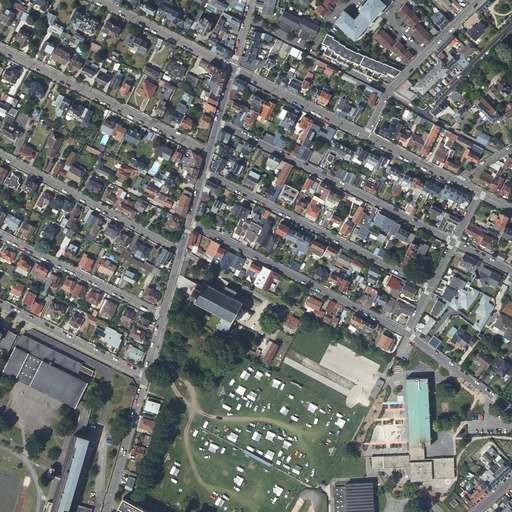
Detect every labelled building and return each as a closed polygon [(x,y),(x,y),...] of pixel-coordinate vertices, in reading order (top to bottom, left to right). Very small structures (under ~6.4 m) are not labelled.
[(34,0),(34,2),(40,6),(40,7),(44,9),(47,4),(45,3),(46,0),(34,0)] [(162,14),(169,1),(167,0),(166,0),(165,4),(161,2),(156,11),(162,14)] [(219,8),(223,11),(226,4),(217,0),(206,0),(219,7),(219,8)] [(332,3),(329,0),(323,0),(320,4),(328,12),(329,13),(333,9),(332,7),(330,5),(332,3)] [(345,11),(335,22),(343,29),(355,39),(388,0),(367,0),(359,10),(361,11),(354,19),(345,11)] [(391,0),(388,0),(355,39),(358,42),(393,1),(391,0)] [(448,6),(442,0),(437,0),(447,9),(449,7),(448,6)] [(493,0),(484,0),(475,10),(479,14),(493,0)] [(15,2),(13,6),(14,7),(24,12),(28,3),(27,2),(26,2),(26,4),(20,1),(18,4),(15,2)] [(140,7),(141,8),(154,14),(160,2),(156,1),(153,7),(148,5),(149,3),(147,3),(146,4),(144,3),(144,5),(142,4),(140,7)] [(169,6),(172,2),(169,1),(162,14),(162,15),(167,17),(169,17),(173,9),(173,8),(169,6)] [(192,20),(189,26),(193,29),(194,27),(201,30),(201,31),(206,34),(211,24),(207,21),(207,20),(203,17),(202,19),(199,18),(202,11),(205,13),(209,5),(201,1),(200,4),(192,20)] [(236,1),(233,8),(239,11),(243,5),(242,4),(236,1)] [(33,4),(29,2),(28,3),(24,12),(28,14),(33,4)] [(264,4),(256,2),(255,6),(263,8),(261,14),(272,16),(274,7),(264,4)] [(320,4),(313,11),(315,13),(319,17),(321,15),(323,17),(328,12),(320,4)] [(403,5),(396,12),(401,18),(402,17),(403,16),(406,18),(412,12),(404,5),(403,5)] [(0,9),(0,17),(2,18),(4,19),(3,21),(4,22),(4,23),(6,24),(8,24),(9,24),(14,13),(9,10),(10,9),(6,7),(6,8),(1,6),(0,9)] [(21,18),(24,12),(14,7),(13,10),(17,12),(16,15),(21,18)] [(177,12),(173,9),(169,17),(173,20),(172,21),(177,23),(177,22),(179,22),(181,19),(179,18),(181,14),(179,13),(180,12),(177,11),(177,12)] [(284,10),(279,20),(284,22),(280,30),(284,31),(294,12),(287,9),(286,12),(284,10)] [(79,25),(83,17),(79,14),(79,12),(75,10),(69,20),(73,22),(79,25)] [(220,29),(221,27),(222,26),(222,25),(225,18),(229,20),(232,15),(229,14),(225,12),(223,11),(215,27),(218,29),(220,29)] [(30,15),(28,14),(24,12),(21,18),(20,18),(26,21),(30,15)] [(56,16),(48,12),(43,21),(46,23),(50,25),(61,31),(63,28),(53,23),(56,16)] [(87,19),(89,14),(85,12),(83,17),(79,25),(87,29),(86,31),(91,33),(97,22),(92,19),(91,21),(87,19)] [(300,16),(294,12),(284,31),(288,33),(291,26),(297,28),(298,27),(301,19),(299,18),(300,16)] [(407,22),(406,23),(412,28),(417,22),(419,20),(412,12),(406,18),(408,21),(407,22)] [(430,18),(442,29),(446,25),(438,18),(437,16),(434,14),(430,18)] [(438,18),(446,25),(449,22),(442,14),(438,18)] [(184,25),(188,28),(189,26),(192,20),(188,18),(189,17),(185,15),(182,19),(181,19),(179,22),(180,23),(179,24),(184,26),(184,25)] [(231,29),(237,31),(240,19),(235,17),(232,15),(229,20),(228,24),(232,26),(231,29)] [(305,19),(302,18),(301,19),(298,27),(303,29),(299,37),(302,39),(312,20),(306,16),(305,19)] [(319,23),(312,20),(302,39),(306,40),(310,33),(315,35),(320,26),(317,25),(319,23)] [(108,34),(113,24),(109,22),(108,23),(105,21),(101,30),(108,34)] [(482,33),(486,28),(480,21),(475,26),(474,26),(472,28),(471,29),(470,29),(467,32),(475,41),(482,34),(482,33)] [(412,28),(411,28),(413,31),(412,33),(417,38),(425,30),(417,22),(412,28)] [(118,27),(113,24),(108,34),(115,38),(120,29),(117,27),(118,27)] [(62,31),(61,31),(50,25),(47,30),(46,32),(50,34),(52,31),(60,35),(62,31)] [(21,28),(20,28),(15,39),(21,42),(20,43),(25,45),(31,34),(24,31),(25,29),(24,28),(22,27),(21,27),(21,28)] [(213,45),(215,46),(218,40),(214,38),(215,36),(218,29),(215,27),(207,42),(213,45)] [(378,30),(373,36),(380,44),(388,36),(383,31),(382,31),(381,33),(378,30)] [(425,30),(417,38),(422,43),(422,42),(424,41),(426,43),(432,37),(425,30)] [(265,34),(253,31),(252,35),(260,38),(263,39),(271,41),(272,37),(265,33),(265,34)] [(230,38),(231,34),(228,33),(226,36),(225,39),(227,40),(224,47),(222,47),(219,55),(224,57),(230,38)] [(457,39),(452,33),(444,41),(448,45),(452,41),(454,39),(455,40),(457,39)] [(147,43),(132,35),(131,36),(130,36),(129,38),(130,38),(127,44),(131,46),(131,48),(143,54),(146,48),(144,47),(147,43)] [(388,36),(380,44),(388,51),(390,49),(394,45),(391,43),(392,41),(393,41),(388,36)] [(234,40),(230,38),(224,57),(227,59),(230,58),(232,48),(234,40)] [(282,42),(277,39),(267,60),(265,63),(263,67),(269,69),(270,66),(272,67),(274,63),(272,62),(282,42)] [(325,40),(317,55),(377,85),(380,80),(354,66),(358,57),(335,46),(336,44),(334,42),(333,45),(325,40)] [(46,53),(49,55),(55,45),(50,42),(50,43),(45,41),(39,52),(45,55),(46,53)] [(394,45),(390,49),(398,56),(403,51),(401,48),(402,47),(403,46),(398,41),(395,44),(394,45)] [(448,45),(444,41),(439,46),(443,50),(448,45)] [(97,45),(91,42),(89,45),(88,48),(92,50),(98,53),(100,48),(97,46),(97,45)] [(214,52),(219,55),(222,47),(221,46),(222,43),(218,42),(216,46),(214,52)] [(458,53),(465,59),(475,48),(469,42),(458,53)] [(57,60),(59,61),(65,51),(63,50),(65,47),(65,46),(62,44),(60,48),(58,47),(52,58),(53,58),(53,59),(56,61),(57,60)] [(256,53),(257,48),(249,45),(247,51),(256,53)] [(443,50),(439,46),(434,52),(440,59),(446,53),(443,50)] [(65,51),(59,61),(60,62),(60,63),(63,64),(63,63),(64,64),(70,53),(67,52),(68,48),(65,47),(63,50),(65,51)] [(304,53),(292,47),(290,52),(290,53),(289,54),(300,60),(304,53)] [(247,51),(245,57),(255,60),(257,54),(256,53),(247,51)] [(406,53),(403,51),(398,56),(405,64),(413,56),(408,51),(407,52),(406,53)] [(115,62),(117,62),(119,58),(117,57),(118,55),(112,52),(109,58),(115,62)] [(464,68),(469,64),(465,59),(458,53),(458,52),(453,57),(459,63),(464,68)] [(452,70),(459,63),(453,57),(450,55),(449,56),(447,58),(449,60),(446,64),(452,70)] [(263,67),(265,63),(260,61),(255,60),(245,57),(241,56),(240,62),(239,63),(239,64),(240,64),(240,65),(241,65),(242,66),(254,72),(256,67),(262,69),(263,67)] [(81,63),(71,58),(66,67),(73,71),(74,69),(78,70),(81,63)] [(315,58),(312,64),(309,70),(313,72),(317,63),(325,68),(327,64),(315,58)] [(87,59),(80,71),(85,74),(87,75),(91,77),(97,67),(94,65),(93,67),(87,65),(89,62),(90,60),(87,59)] [(174,62),(170,59),(165,68),(170,71),(169,73),(169,74),(169,75),(171,76),(171,74),(175,77),(177,75),(181,77),(186,68),(181,65),(180,67),(173,64),(174,62)] [(223,71),(201,60),(197,68),(201,69),(202,68),(208,71),(208,72),(209,73),(210,72),(213,74),(211,77),(206,74),(205,77),(208,78),(222,85),(225,74),(223,71)] [(292,76),(298,64),(294,62),(288,74),(292,76)] [(145,64),(142,71),(155,77),(158,71),(159,71),(145,64)] [(334,68),(327,64),(325,68),(323,72),(330,76),(332,73),(334,68)] [(445,64),(441,68),(445,72),(448,74),(451,71),(445,64)] [(433,68),(431,66),(428,70),(429,72),(433,76),(437,72),(433,68)] [(137,80),(140,74),(128,68),(126,71),(133,75),(134,75),(133,78),(137,80)] [(441,76),(445,72),(441,68),(437,72),(441,76)] [(17,74),(13,72),(10,70),(10,72),(6,69),(1,78),(5,80),(6,78),(14,81),(18,74),(17,74)] [(99,71),(95,79),(105,85),(108,80),(104,78),(105,76),(104,76),(105,74),(99,71)] [(122,75),(116,72),(110,86),(115,89),(122,75)] [(308,72),(303,82),(301,86),(307,89),(313,77),(311,76),(312,74),(308,72)] [(357,80),(343,72),(339,79),(344,81),(345,79),(355,84),(357,80)] [(430,79),(426,75),(423,72),(420,76),(422,79),(426,83),(430,79)] [(199,79),(187,73),(184,80),(193,85),(195,86),(199,79)] [(384,89),(395,77),(392,74),(379,86),(384,89)] [(134,87),(137,80),(133,78),(134,75),(133,75),(130,82),(129,85),(130,85),(134,87)] [(275,83),(286,89),(290,80),(286,78),(286,79),(283,78),(284,77),(283,77),(279,75),(275,83)] [(437,80),(433,76),(430,79),(434,83),(435,84),(436,86),(440,82),(437,80)] [(291,81),(287,89),(291,91),(297,79),(292,77),(290,80),(291,81)] [(220,90),(222,85),(208,78),(207,80),(208,81),(208,82),(212,84),(211,85),(213,86),(215,87),(214,89),(212,88),(211,88),(210,91),(212,93),(219,96),(220,90)] [(238,86),(245,89),(248,84),(236,78),(234,79),(231,87),(236,90),(238,86)] [(125,95),(130,85),(129,85),(130,82),(125,79),(118,92),(125,95)] [(148,80),(144,79),(137,92),(149,98),(151,94),(152,94),(154,90),(153,90),(155,86),(147,82),(148,80)] [(297,79),(291,91),(296,94),(300,85),(301,86),(303,82),(297,79)] [(412,84),(407,79),(395,91),(398,94),(409,100),(415,94),(406,89),(412,84)] [(434,83),(430,79),(426,83),(430,87),(432,89),(436,86),(435,84),(434,83)] [(500,101),(511,90),(500,79),(489,90),(500,101)] [(368,85),(357,80),(355,84),(365,89),(366,89),(368,85)] [(32,93),(36,84),(32,81),(31,83),(27,81),(25,86),(24,85),(22,88),(32,93)] [(175,87),(164,82),(163,85),(168,88),(172,90),(174,91),(176,88),(175,87)] [(426,83),(422,87),(426,91),(430,87),(426,83)] [(40,86),(36,84),(32,93),(41,98),(43,94),(41,94),(43,90),(40,88),(40,86)] [(252,93),(255,87),(248,84),(245,89),(252,93)] [(317,84),(312,95),(317,98),(323,87),(317,84)] [(382,92),(368,85),(366,89),(372,92),(367,102),(372,105),(377,95),(380,96),(382,92)] [(324,86),(318,99),(327,103),(331,95),(328,94),(330,89),(324,86)] [(234,94),(236,90),(231,87),(229,98),(234,101),(237,95),(234,94)] [(422,87),(419,90),(416,93),(423,100),(429,94),(426,91),(422,87)] [(462,96),(454,89),(451,92),(452,93),(458,99),(464,105),(469,110),(473,105),(478,101),(476,99),(475,98),(473,100),(474,102),(471,105),(468,102),(470,100),(467,97),(465,99),(462,96)] [(207,99),(209,101),(214,103),(216,104),(218,97),(212,94),(209,93),(204,91),(204,92),(205,93),(204,95),(208,97),(207,99)] [(161,100),(155,112),(156,113),(156,114),(161,116),(168,103),(165,102),(169,95),(165,93),(164,93),(163,95),(158,93),(156,98),(161,100)] [(458,99),(452,93),(449,97),(454,102),(458,99)] [(64,97),(58,94),(53,104),(56,106),(54,111),(56,112),(55,113),(59,116),(63,109),(65,110),(70,101),(64,98),(64,97)] [(258,113),(262,106),(265,101),(252,95),(250,99),(260,104),(256,112),(258,113)] [(479,95),(476,99),(478,101),(484,108),(491,115),(496,112),(490,105),(491,104),(485,98),(484,100),(479,95)] [(9,106),(13,99),(8,97),(4,104),(9,106)] [(336,109),(334,113),(339,116),(345,103),(348,98),(346,97),(345,99),(342,98),(336,110),(336,109)] [(229,98),(227,103),(232,105),(240,110),(245,112),(247,113),(248,110),(247,109),(248,108),(243,105),(239,103),(234,101),(229,98)] [(367,101),(361,98),(354,113),(359,116),(367,101)] [(4,104),(0,101),(0,114),(4,116),(5,114),(9,106),(4,104)] [(208,103),(203,101),(202,104),(206,106),(204,109),(209,111),(210,110),(214,112),(215,107),(212,106),(208,103)] [(265,101),(262,106),(264,107),(260,115),(262,116),(262,117),(267,120),(274,105),(269,102),(268,103),(265,101)] [(444,110),(448,106),(445,103),(442,101),(430,112),(434,117),(442,109),(444,110)] [(481,112),(484,108),(478,101),(473,105),(475,106),(478,110),(476,112),(476,113),(478,115),(479,114),(481,112)] [(83,115),(87,109),(78,104),(78,106),(72,103),(69,109),(72,111),(70,114),(74,116),(75,114),(79,117),(80,114),(83,115)] [(345,103),(339,116),(343,118),(345,114),(346,115),(349,109),(350,106),(345,103)] [(511,103),(506,106),(508,108),(505,110),(506,112),(503,114),(506,119),(511,115),(511,103)] [(467,111),(469,110),(464,105),(463,106),(458,111),(456,109),(453,111),(455,114),(460,119),(460,118),(467,111)] [(473,105),(469,110),(470,112),(473,115),(476,113),(476,112),(478,110),(475,106),(473,105)] [(17,111),(13,108),(9,106),(5,114),(13,118),(17,111)] [(488,119),(491,115),(484,108),(481,112),(488,119)] [(37,113),(38,111),(34,109),(30,117),(34,119),(37,113)] [(91,111),(87,109),(83,115),(80,122),(83,125),(86,127),(88,123),(86,121),(91,111)] [(184,115),(185,113),(184,112),(183,114),(178,111),(178,112),(171,109),(167,117),(173,120),(176,122),(180,124),(184,115)] [(251,126),(258,113),(256,112),(254,111),(249,118),(245,117),(243,121),(251,126)] [(280,123),(285,126),(292,113),(287,111),(280,123)] [(498,111),(496,112),(491,115),(488,119),(492,123),(502,117),(499,113),(498,111)] [(486,121),(488,119),(481,112),(479,114),(486,121)] [(292,113),(285,126),(287,127),(287,126),(289,126),(290,124),(292,124),(296,116),(292,113)] [(197,122),(195,126),(200,129),(202,125),(206,126),(210,118),(202,114),(198,123),(197,122)] [(235,125),(238,120),(239,119),(240,115),(238,114),(237,114),(232,124),(235,125)] [(180,124),(179,125),(186,128),(187,127),(189,128),(193,120),(188,118),(188,117),(184,115),(180,124)] [(422,117),(418,115),(414,123),(418,125),(422,117)] [(311,126),(313,121),(304,116),(300,124),(297,122),(295,127),(296,130),(298,131),(301,130),(302,128),(306,130),(306,131),(304,130),(300,138),(304,140),(311,126)] [(397,124),(399,120),(395,117),(393,120),(391,124),(392,124),(392,125),(390,126),(388,125),(384,122),(380,130),(384,133),(391,137),(395,129),(397,124)] [(463,120),(460,118),(460,119),(457,122),(451,127),(456,129),(460,125),(459,124),(463,120)] [(110,132),(115,123),(111,120),(110,121),(105,119),(100,129),(109,134),(110,132)] [(21,132),(4,123),(0,130),(0,132),(14,140),(16,137),(18,138),(21,132)] [(126,128),(115,123),(110,132),(121,138),(126,128)] [(316,128),(311,126),(304,140),(301,146),(304,148),(309,150),(313,142),(310,140),(316,128)] [(410,131),(401,126),(399,131),(396,136),(405,141),(410,131)] [(140,135),(129,130),(124,138),(128,140),(127,144),(130,145),(132,142),(135,143),(140,135)] [(226,143),(230,134),(222,130),(219,131),(218,136),(217,139),(226,143)] [(47,143),(50,145),(52,146),(48,154),(54,157),(63,138),(52,132),(47,143)] [(121,138),(110,132),(109,134),(114,136),(113,137),(114,139),(119,142),(121,138)] [(277,132),(271,143),(275,146),(278,140),(281,134),(277,132)] [(458,136),(451,132),(449,137),(448,138),(455,142),(458,136)] [(481,132),(477,140),(486,145),(490,137),(481,132)] [(430,133),(427,139),(433,142),(436,136),(430,133)] [(414,134),(409,143),(419,148),(417,151),(420,153),(423,147),(425,143),(426,140),(414,134)] [(473,143),(458,136),(455,142),(460,144),(467,148),(460,160),(463,162),(466,157),(473,143)] [(330,144),(329,143),(326,147),(337,152),(341,145),(332,140),(330,144)] [(253,145),(245,142),(243,146),(241,149),(249,153),(253,145)] [(441,162),(439,167),(442,168),(443,165),(444,164),(443,163),(447,155),(446,155),(439,152),(441,148),(443,143),(441,142),(433,158),(441,162)] [(232,148),(221,143),(218,148),(216,148),(215,151),(216,152),(220,154),(219,156),(229,161),(234,164),(236,160),(229,156),(230,154),(229,153),(232,148)] [(484,149),(473,143),(466,157),(477,162),(484,149)] [(35,160),(39,153),(25,146),(26,145),(25,144),(20,153),(26,156),(26,157),(31,159),(32,158),(35,160)] [(171,150),(159,144),(152,159),(155,160),(157,155),(167,160),(171,150)] [(294,144),(289,153),(295,156),(298,150),(300,147),(294,144)] [(97,156),(99,152),(96,150),(88,146),(87,145),(84,149),(97,156)] [(337,152),(326,147),(319,161),(324,163),(329,153),(333,156),(334,155),(336,157),(338,155),(339,154),(344,156),(348,148),(341,145),(337,152)] [(256,147),(251,159),(254,161),(260,149),(256,147)] [(358,147),(355,152),(353,156),(362,161),(367,151),(358,147)] [(423,147),(420,153),(426,156),(429,150),(423,147)] [(355,152),(348,148),(344,156),(349,159),(351,160),(353,156),(355,152)] [(444,164),(443,165),(454,170),(457,165),(451,163),(452,161),(452,159),(450,158),(453,153),(451,152),(452,151),(451,150),(444,164)] [(167,166),(166,169),(168,171),(172,164),(173,165),(175,161),(177,162),(177,161),(180,163),(181,162),(184,156),(184,155),(175,151),(167,166)] [(200,156),(191,152),(188,158),(189,159),(187,165),(198,170),(201,158),(200,156)] [(368,153),(363,162),(365,163),(365,162),(374,167),(379,158),(370,153),(370,154),(368,153)] [(276,166),(280,159),(270,154),(264,165),(265,166),(266,165),(275,169),(275,168),(276,166)] [(214,163),(222,167),(224,162),(228,164),(229,161),(219,156),(218,156),(214,163)] [(380,158),(379,158),(374,167),(371,174),(374,176),(380,164),(386,168),(389,160),(382,156),(380,158)] [(504,164),(498,161),(495,163),(500,166),(506,169),(510,163),(511,164),(511,158),(508,156),(504,164)] [(239,161),(240,158),(239,158),(237,157),(236,160),(234,164),(231,169),(231,170),(237,173),(237,174),(239,175),(240,174),(242,171),(241,170),(243,167),(240,165),(241,165),(237,163),(238,160),(239,161)] [(131,158),(127,165),(140,172),(144,174),(146,171),(148,167),(131,158)] [(281,171),(286,162),(280,159),(276,166),(275,168),(281,171)] [(70,166),(65,164),(64,165),(58,162),(53,171),(61,174),(65,176),(70,166)] [(198,170),(187,165),(184,164),(181,162),(180,163),(178,167),(184,169),(196,175),(198,170)] [(292,166),(286,162),(281,171),(275,184),(276,184),(281,187),(292,166)] [(127,165),(121,163),(120,165),(117,164),(115,167),(118,169),(116,173),(120,176),(120,175),(126,177),(127,175),(131,176),(132,173),(138,176),(139,174),(140,172),(127,165)] [(214,173),(218,175),(219,171),(220,172),(221,169),(227,171),(228,170),(222,167),(214,163),(211,168),(216,170),(214,173)] [(96,165),(94,170),(110,177),(111,175),(111,174),(111,173),(111,172),(96,165)] [(71,166),(65,177),(69,179),(70,177),(78,181),(80,177),(82,178),(85,173),(71,166)] [(401,172),(388,166),(385,172),(388,173),(389,171),(391,173),(389,177),(396,181),(393,188),(395,189),(401,178),(399,177),(401,172)] [(345,171),(338,167),(334,176),(341,179),(345,171)] [(260,174),(259,176),(268,180),(270,181),(271,179),(266,176),(268,171),(263,168),(262,171),(260,174)] [(194,181),(196,175),(184,169),(182,174),(186,175),(185,178),(187,179),(186,182),(193,185),(194,181)] [(245,181),(254,186),(259,176),(260,174),(256,173),(251,170),(245,181)] [(355,176),(345,171),(341,179),(351,184),(355,176)] [(492,181),(496,174),(493,173),(491,176),(483,171),(481,175),(480,175),(477,181),(481,183),(484,185),(484,184),(488,186),(491,181),(492,181)] [(166,173),(164,172),(163,175),(159,182),(162,184),(170,187),(173,189),(175,185),(171,182),(174,177),(169,174),(166,178),(164,177),(166,173)] [(20,177),(12,173),(9,179),(7,178),(4,183),(16,189),(19,184),(17,183),(20,177)] [(159,182),(163,175),(159,173),(158,176),(154,174),(153,175),(152,178),(159,182)] [(361,175),(357,173),(355,176),(351,184),(357,187),(361,179),(359,178),(361,175)] [(395,189),(392,196),(396,198),(399,196),(406,183),(410,186),(411,184),(414,179),(405,174),(402,179),(401,178),(395,189)] [(504,178),(496,174),(489,186),(493,188),(492,189),(497,191),(498,188),(500,185),(504,178)] [(420,180),(415,177),(414,179),(411,184),(417,187),(414,194),(415,194),(405,212),(409,214),(409,213),(412,207),(420,193),(422,190),(425,184),(419,181),(420,180)] [(102,185),(89,178),(85,186),(87,187),(87,188),(96,193),(97,192),(98,193),(102,185)] [(313,181),(308,178),(303,187),(305,188),(309,190),(313,181)] [(37,185),(27,180),(23,188),(25,190),(22,196),(29,200),(37,185)] [(211,195),(216,185),(207,180),(205,181),(204,185),(202,190),(209,193),(211,195)] [(318,183),(314,181),(308,192),(312,194),(318,183)] [(426,181),(425,184),(422,190),(420,193),(427,197),(429,193),(433,185),(426,181)] [(325,200),(330,192),(328,191),(330,187),(321,182),(318,187),(324,190),(322,192),(320,198),(325,201),(325,200)] [(364,188),(374,193),(376,188),(369,184),(366,182),(364,188)] [(141,188),(154,194),(158,187),(154,185),(154,186),(152,186),(151,187),(147,184),(144,183),(141,188)] [(165,196),(170,187),(162,184),(160,188),(157,192),(164,195),(165,196)] [(298,190),(285,184),(280,195),(293,202),(298,190)] [(504,184),(499,192),(504,195),(504,194),(507,195),(511,187),(507,185),(504,184)] [(216,199),(222,188),(216,185),(211,195),(214,196),(211,201),(214,202),(216,199)] [(440,188),(433,185),(429,193),(436,197),(437,195),(440,188)] [(453,188),(447,185),(442,195),(447,198),(453,188)] [(260,191),(270,196),(271,194),(272,191),(262,186),(260,191)] [(123,189),(119,188),(114,197),(108,194),(111,189),(107,187),(101,199),(105,201),(105,199),(115,204),(119,197),(122,190),(123,189)] [(453,188),(447,198),(449,198),(448,201),(452,203),(453,201),(459,191),(453,188)] [(183,189),(181,193),(190,197),(191,193),(183,189)] [(209,193),(202,190),(201,197),(199,201),(205,202),(207,203),(209,197),(208,196),(209,193)] [(341,196),(330,191),(330,192),(325,200),(335,205),(337,201),(339,201),(340,198),(341,196)] [(464,194),(459,191),(453,201),(459,204),(464,194)] [(47,205),(52,196),(45,192),(44,195),(42,194),(37,204),(42,207),(44,203),(47,205)] [(155,195),(153,199),(157,202),(159,198),(162,200),(162,199),(164,195),(157,192),(155,195)] [(190,197),(181,193),(180,198),(178,198),(177,201),(187,207),(188,202),(190,197)] [(270,196),(268,200),(273,203),(276,196),(275,196),(271,194),(270,196)] [(464,194),(459,204),(457,208),(463,211),(470,198),(468,196),(464,194)] [(299,195),(297,199),(299,200),(295,207),(297,208),(297,209),(301,212),(306,204),(305,203),(306,201),(303,199),(303,198),(299,195)] [(314,195),(312,198),(317,201),(323,204),(325,201),(320,198),(314,195)] [(441,197),(437,195),(436,197),(432,205),(436,207),(441,197)] [(54,197),(53,200),(52,202),(50,201),(48,205),(58,211),(62,202),(54,197)] [(119,197),(115,204),(114,206),(117,207),(120,202),(125,205),(127,201),(123,199),(119,197)] [(137,209),(139,206),(142,199),(138,197),(134,205),(133,207),(136,209),(137,209)] [(316,218),(321,209),(314,206),(317,201),(312,198),(311,201),(310,203),(311,204),(306,213),(316,218)] [(221,201),(216,199),(214,202),(210,209),(211,210),(213,211),(216,205),(219,207),(221,201)] [(72,204),(64,200),(60,208),(68,212),(72,204)] [(123,209),(128,212),(133,204),(127,201),(125,205),(120,202),(117,207),(122,210),(123,209)] [(175,211),(184,216),(187,208),(187,207),(177,201),(175,207),(176,208),(175,211)] [(205,202),(199,201),(198,208),(196,213),(201,215),(202,212),(209,214),(210,213),(208,213),(208,211),(209,208),(204,207),(205,202)] [(240,217),(245,208),(235,202),(230,212),(240,217)] [(78,207),(75,205),(67,221),(65,225),(69,228),(71,228),(75,220),(75,221),(76,220),(77,220),(78,218),(77,217),(78,217),(77,216),(79,211),(78,210),(79,209),(78,207)] [(432,205),(429,210),(439,215),(437,219),(441,221),(443,216),(446,212),(436,207),(432,205)] [(362,211),(363,209),(359,206),(352,220),(354,221),(351,226),(345,223),(341,231),(348,235),(348,233),(350,234),(356,222),(362,211)] [(136,209),(133,207),(130,213),(128,217),(132,219),(134,219),(136,214),(138,215),(140,211),(137,209),(136,209)] [(377,209),(374,207),(369,217),(370,217),(367,224),(364,222),(363,226),(367,228),(368,227),(371,221),(377,209)] [(250,210),(245,208),(240,217),(239,219),(244,221),(245,222),(250,224),(252,220),(250,219),(249,221),(246,219),(250,210)] [(256,213),(252,220),(250,224),(261,230),(263,227),(267,218),(270,212),(266,210),(260,221),(258,220),(260,215),(256,213)] [(329,219),(328,223),(332,225),(334,221),(340,223),(343,218),(341,217),(342,215),(334,211),(332,214),(329,219)] [(362,211),(356,222),(360,224),(362,220),(363,218),(366,213),(362,211)] [(441,221),(437,228),(441,230),(447,219),(457,224),(459,219),(446,212),(443,216),(441,221)] [(380,226),(385,217),(378,213),(373,222),(380,226)] [(8,214),(3,222),(7,224),(11,226),(10,227),(15,230),(20,220),(8,214)] [(89,233),(97,217),(90,214),(85,223),(84,223),(81,229),(89,233)] [(176,227),(180,219),(171,214),(168,219),(167,219),(166,221),(167,222),(173,225),(173,226),(175,227),(176,227)] [(502,233),(505,227),(504,227),(508,219),(499,214),(498,216),(497,219),(492,228),(502,233)] [(100,219),(97,217),(89,233),(86,239),(90,241),(91,242),(98,228),(98,229),(99,228),(100,227),(101,225),(100,224),(101,224),(100,224),(101,222),(100,221),(101,220),(100,219)] [(326,217),(321,227),(325,229),(328,223),(329,219),(326,217)] [(394,221),(385,217),(380,226),(390,231),(394,221)] [(245,234),(248,226),(244,224),(243,224),(238,221),(236,225),(238,226),(236,231),(241,234),(242,232),(245,234)] [(401,225),(394,221),(390,231),(386,237),(385,239),(384,241),(388,243),(389,241),(388,240),(391,234),(395,236),(400,227),(401,225)] [(486,230),(469,222),(464,231),(474,236),(469,245),(477,248),(479,244),(484,234),(486,230)] [(35,228),(25,223),(21,232),(26,235),(25,236),(30,238),(35,228)] [(119,229),(109,223),(103,233),(115,239),(119,233),(117,232),(119,229)] [(261,230),(250,224),(249,227),(244,237),(253,241),(257,233),(251,230),(252,228),(260,233),(261,230)] [(276,231),(285,236),(289,229),(280,224),(276,231)] [(363,226),(362,225),(357,236),(361,238),(362,236),(363,236),(367,228),(363,226)] [(56,230),(48,226),(48,227),(46,226),(42,236),(51,240),(56,230)] [(263,227),(261,230),(260,233),(258,238),(259,239),(256,244),(264,248),(267,243),(265,242),(266,240),(263,238),(267,229),(265,228),(263,227)] [(367,240),(371,234),(378,237),(378,236),(380,233),(377,232),(371,229),(368,227),(367,228),(363,236),(364,237),(364,238),(367,240)] [(415,235),(400,227),(395,236),(410,244),(411,243),(415,235)] [(511,230),(505,227),(502,233),(500,237),(498,240),(502,242),(505,236),(506,237),(506,238),(508,239),(508,238),(511,239),(511,229),(511,230)] [(251,230),(257,233),(253,241),(255,242),(258,238),(260,233),(252,228),(251,230)] [(67,229),(64,236),(69,239),(72,232),(68,230),(67,229)] [(285,236),(288,238),(286,241),(287,242),(287,243),(288,244),(295,232),(289,229),(285,236)] [(221,234),(230,238),(231,236),(226,234),(228,231),(225,230),(224,232),(222,232),(221,234)] [(198,246),(201,235),(194,231),(191,232),(189,240),(188,243),(193,244),(197,246),(198,246)] [(288,244),(285,250),(289,252),(293,245),(291,244),(292,240),(296,242),(300,234),(295,232),(288,244)] [(123,235),(120,233),(115,242),(125,247),(130,238),(124,234),(123,235)] [(300,234),(296,242),(299,244),(297,247),(298,247),(298,249),(297,248),(294,252),(297,254),(299,250),(305,237),(300,234)] [(497,240),(484,234),(479,244),(491,249),(493,245),(495,245),(497,240)] [(272,236),(266,249),(273,252),(279,239),(272,236)] [(313,241),(305,237),(299,250),(306,254),(309,248),(310,246),(313,241)] [(441,241),(435,238),(432,244),(438,247),(441,241)] [(219,246),(220,244),(211,240),(205,252),(203,251),(200,257),(210,263),(219,246)] [(325,247),(313,241),(310,246),(309,248),(310,249),(315,252),(314,254),(321,258),(323,252),(322,252),(325,247)] [(149,249),(136,242),(131,251),(145,258),(149,249)] [(411,243),(410,244),(409,247),(406,252),(405,255),(411,258),(413,253),(415,254),(416,251),(424,255),(429,246),(424,243),(423,245),(419,243),(418,246),(411,243)] [(71,259),(77,247),(70,244),(68,248),(66,247),(62,254),(67,257),(71,259)] [(200,257),(203,251),(198,249),(197,246),(193,244),(191,252),(200,257)] [(221,258),(225,250),(219,246),(210,263),(213,264),(216,259),(217,256),(221,258)] [(337,251),(328,247),(322,258),(326,261),(329,257),(332,258),(327,266),(325,265),(323,269),(327,271),(331,264),(333,260),(337,251)] [(165,265),(171,253),(166,250),(163,248),(155,265),(159,267),(161,263),(165,265)] [(339,248),(337,251),(333,260),(337,261),(340,254),(343,250),(339,248)] [(380,249),(377,255),(384,259),(387,252),(380,249)] [(11,252),(5,250),(1,258),(11,263),(15,255),(14,252),(12,251),(11,252)] [(130,253),(126,250),(122,258),(124,259),(142,268),(144,264),(128,256),(130,253)] [(235,268),(240,258),(226,250),(225,250),(221,258),(220,261),(217,266),(237,276),(240,270),(235,268)] [(499,253),(496,258),(503,262),(506,256),(499,253)] [(87,255),(85,254),(78,266),(88,271),(92,261),(86,258),(87,255)] [(352,260),(340,254),(337,261),(335,264),(342,267),(343,264),(348,267),(352,260)] [(404,257),(401,263),(405,265),(405,266),(408,261),(409,261),(411,258),(405,255),(404,257)] [(475,270),(481,262),(469,256),(468,258),(464,256),(459,264),(470,270),(474,272),(475,270)] [(240,270),(245,260),(240,258),(235,268),(240,270)] [(18,266),(18,267),(26,270),(24,273),(24,274),(27,275),(31,266),(24,263),(25,261),(21,259),(18,266)] [(116,266),(103,259),(98,268),(111,275),(116,266)] [(363,265),(354,260),(353,261),(350,268),(348,272),(346,275),(349,277),(353,269),(356,271),(358,268),(361,270),(363,265)] [(293,261),(289,268),(297,272),(301,265),(293,261)] [(145,262),(144,264),(142,268),(149,271),(151,272),(153,267),(154,266),(145,262)] [(45,277),(48,270),(35,263),(31,273),(33,274),(36,270),(41,273),(40,274),(45,277)] [(261,268),(251,263),(249,268),(246,273),(252,276),(254,272),(258,274),(261,268)] [(331,264),(327,271),(330,273),(330,274),(331,274),(329,279),(334,281),(334,282),(338,285),(341,279),(336,276),(333,274),(336,267),(334,266),(331,264)] [(11,276),(15,267),(10,265),(6,273),(11,276)] [(280,275),(262,266),(261,268),(258,274),(257,277),(253,285),(266,291),(273,278),(277,280),(280,275)] [(160,270),(153,267),(151,272),(153,274),(154,274),(157,276),(160,270)] [(323,278),(327,280),(330,274),(326,272),(325,274),(321,273),(323,270),(319,268),(317,271),(324,275),(323,278)] [(380,272),(373,268),(370,273),(371,274),(367,281),(374,285),(380,272)] [(139,277),(127,271),(123,279),(135,285),(139,277)] [(153,274),(151,272),(149,271),(143,283),(147,285),(149,281),(153,274)] [(42,291),(45,293),(49,284),(51,285),(55,287),(60,278),(51,274),(49,279),(42,291)] [(345,275),(343,279),(344,279),(338,289),(345,292),(350,283),(352,278),(349,277),(346,275),(345,275)] [(405,284),(406,282),(402,279),(400,282),(391,277),(387,285),(401,292),(405,284)] [(451,280),(450,279),(448,282),(450,282),(449,285),(458,290),(458,289),(460,290),(461,291),(465,283),(460,281),(453,277),(451,280)] [(74,282),(66,278),(61,288),(70,292),(74,282)] [(356,280),(354,285),(355,285),(355,284),(358,286),(355,291),(362,295),(367,286),(361,283),(356,280)] [(15,282),(10,292),(19,296),(23,286),(15,282)] [(242,302),(232,297),(235,291),(225,286),(222,292),(203,282),(201,286),(196,284),(195,286),(194,286),(191,292),(192,292),(191,294),(196,297),(193,301),(222,316),(216,326),(226,332),(226,331),(231,333),(234,326),(230,324),(232,321),(234,317),(238,318),(242,316),(243,313),(242,309),(239,306),(242,302)] [(79,285),(77,284),(73,292),(74,293),(74,294),(81,298),(86,288),(82,286),(82,285),(81,284),(80,285),(79,285)] [(401,292),(400,292),(412,298),(417,290),(405,284),(401,292)] [(153,300),(156,302),(160,295),(152,291),(153,290),(147,287),(142,296),(153,301),(153,300)] [(361,297),(359,300),(371,307),(372,304),(378,292),(369,287),(363,298),(361,297)] [(458,293),(455,292),(445,287),(443,291),(445,292),(442,297),(449,301),(450,300),(451,300),(453,295),(456,296),(458,293)] [(22,300),(32,305),(36,295),(28,290),(22,300)] [(47,301),(50,295),(45,293),(42,291),(41,294),(45,297),(44,299),(47,301)] [(95,295),(90,292),(85,300),(96,305),(101,296),(100,296),(100,294),(98,293),(97,294),(96,294),(95,295)] [(390,312),(395,303),(380,295),(381,293),(378,292),(372,304),(374,305),(376,303),(378,304),(379,302),(384,305),(383,308),(386,310),(385,311),(390,313),(390,312)] [(54,297),(50,295),(47,301),(47,303),(50,304),(46,312),(57,318),(60,313),(62,313),(64,308),(52,302),(54,297)] [(433,307),(433,308),(437,301),(441,303),(443,299),(438,297),(433,307)] [(318,311),(321,304),(310,298),(306,305),(316,310),(315,313),(313,316),(321,320),(324,314),(321,312),(321,313),(318,311)] [(117,305),(104,299),(98,311),(111,318),(117,305)] [(433,308),(430,314),(435,316),(436,316),(440,317),(450,303),(443,299),(441,303),(437,301),(433,308)] [(408,307),(396,301),(395,303),(390,312),(398,316),(400,312),(407,315),(407,314),(410,316),(415,306),(410,303),(408,307)] [(42,306),(39,304),(34,302),(30,310),(38,314),(42,306)] [(348,310),(345,308),(341,316),(339,319),(338,321),(341,323),(348,310)] [(134,313),(125,309),(120,319),(123,321),(121,324),(126,327),(128,323),(134,313)] [(86,313),(80,310),(77,316),(73,315),(69,324),(72,326),(71,328),(76,330),(77,328),(78,329),(83,319),(84,317),(86,313)] [(287,316),(278,312),(274,318),(294,328),(298,320),(291,316),(292,314),(289,312),(287,316)] [(98,324),(100,320),(95,317),(92,316),(86,313),(84,317),(86,318),(98,324)] [(511,336),(511,319),(500,313),(493,324),(505,331),(502,335),(510,340),(511,336)] [(364,321),(353,315),(350,321),(362,326),(364,321)] [(136,325),(144,329),(144,327),(146,328),(148,324),(146,323),(148,320),(140,316),(138,320),(139,320),(136,325)] [(324,317),(322,321),(327,323),(335,327),(338,321),(339,319),(335,317),(333,321),(324,317)] [(421,333),(426,335),(436,322),(431,319),(430,318),(428,321),(427,323),(424,327),(422,330),(416,326),(415,329),(417,330),(421,333)] [(78,329),(77,330),(81,332),(87,321),(85,320),(83,319),(78,329)] [(374,326),(366,322),(358,336),(360,338),(363,332),(364,332),(365,331),(368,332),(369,330),(371,331),(374,326)] [(476,339),(472,336),(471,338),(463,332),(464,330),(459,326),(450,339),(455,343),(457,340),(464,346),(468,342),(472,345),(476,339)] [(96,327),(93,332),(104,338),(106,333),(104,332),(96,327)] [(106,333),(104,338),(102,342),(116,349),(121,340),(119,339),(121,335),(115,332),(116,331),(106,327),(104,332),(106,333)] [(145,333),(133,327),(129,335),(141,341),(145,333)] [(0,349),(6,353),(8,355),(9,356),(10,356),(19,337),(16,336),(14,338),(6,334),(6,333),(6,332),(5,331),(5,330),(4,330),(4,329),(3,328),(2,328),(0,332),(0,331),(0,349)] [(181,335),(174,334),(167,361),(173,362),(173,361),(186,365),(188,359),(187,359),(193,338),(187,337),(186,337),(180,336),(181,335)] [(21,338),(19,337),(10,356),(2,371),(76,408),(79,401),(88,383),(76,377),(79,370),(91,376),(93,371),(81,366),(82,364),(22,335),(21,338)] [(392,339),(383,335),(378,345),(387,350),(392,339)] [(278,345),(273,342),(270,347),(262,361),(268,364),(278,345)] [(239,344),(237,348),(244,351),(257,358),(261,351),(257,349),(255,353),(239,344)] [(267,346),(260,359),(262,361),(270,347),(267,346)] [(143,353),(131,348),(129,353),(127,355),(135,360),(136,358),(139,360),(143,353)] [(491,359),(480,350),(475,358),(485,367),(491,359)] [(511,370),(511,366),(500,357),(490,369),(494,373),(496,371),(497,370),(504,375),(505,373),(509,375),(511,370)] [(432,479),(431,459),(425,459),(424,446),(431,445),(428,377),(405,378),(409,454),(409,466),(410,480),(432,479)] [(375,399),(384,382),(379,379),(370,396),(375,399)] [(134,397),(136,388),(128,385),(125,394),(134,397)] [(366,416),(375,400),(369,397),(368,397),(360,413),(366,416)] [(91,407),(79,401),(76,408),(82,411),(75,433),(82,435),(91,407)] [(160,404),(147,401),(145,409),(158,413),(160,404)] [(154,422),(142,419),(139,427),(151,431),(154,422)] [(89,437),(82,435),(75,433),(74,433),(72,438),(71,437),(49,511),(90,511),(91,509),(70,503),(89,437)] [(145,458),(148,449),(134,446),(132,454),(145,458)] [(496,451),(491,446),(487,450),(492,455),(496,451)] [(491,460),(492,459),(485,452),(481,456),(486,460),(488,458),(491,460)] [(409,466),(409,454),(382,456),(371,457),(371,468),(378,468),(409,466)] [(453,458),(431,459),(432,479),(454,478),(453,458)] [(508,473),(511,469),(511,468),(502,458),(498,462),(499,464),(503,467),(508,473)] [(492,475),(499,482),(504,477),(498,471),(496,469),(493,467),(491,465),(489,462),(488,462),(486,464),(489,466),(486,470),(492,474),(492,475)] [(498,471),(504,477),(508,473),(503,467),(499,464),(497,466),(495,465),(493,467),(496,469),(498,471)] [(50,468),(48,476),(58,479),(61,471),(50,468)] [(480,477),(485,480),(495,485),(499,482),(492,475),(492,474),(486,470),(480,477)] [(136,474),(130,472),(124,488),(131,491),(136,474)] [(485,480),(480,477),(477,481),(478,482),(487,492),(491,488),(485,481),(485,480)] [(483,496),(487,492),(478,482),(477,483),(477,484),(474,486),(483,496)] [(374,511),(373,483),(344,484),(345,487),(334,488),(335,511),(374,511)] [(470,490),(479,500),(483,496),(474,486),(470,490)] [(467,493),(476,503),(479,500),(470,490),(468,492),(467,493)] [(463,497),(471,507),(476,503),(467,493),(463,497)] [(511,511),(511,503),(509,500),(506,496),(501,500),(506,506),(501,510),(502,511),(501,511),(511,511)] [(149,511),(123,498),(118,507),(127,511),(149,511)]
